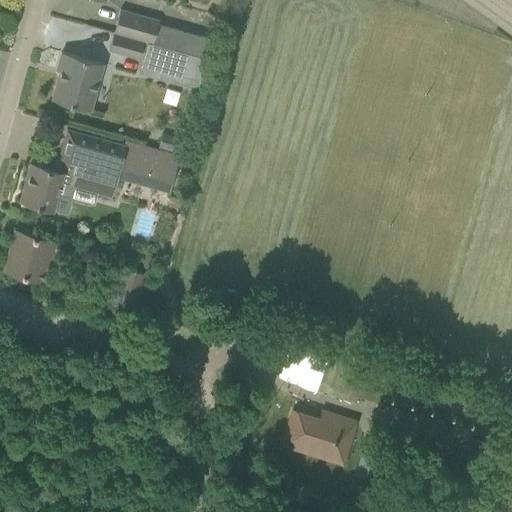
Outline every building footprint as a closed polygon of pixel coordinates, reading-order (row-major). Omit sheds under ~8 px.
[(119,8),(112,32),(152,43),(205,58),(210,39),(157,23),(158,19),(119,8)] [(152,43),(112,32),(107,50),(142,59),(139,73),(196,88),(205,58),(152,43)] [(52,99),(91,110),(103,63),(61,51),(56,69),(60,70),(52,99)] [(57,155),(57,156),(76,161),(71,181),(70,185),(110,196),(111,192),(115,177),(168,192),(170,184),(180,151),(179,151),(177,150),(158,145),(126,136),(124,145),(86,134),(67,129),(60,153),(59,156),(57,155)] [(161,132),(158,145),(177,150),(181,138),(161,132)] [(57,194),(63,172),(30,163),(20,201),(63,213),(66,213),(69,206),(71,198),(57,194)] [(12,242),(15,243),(8,272),(52,284),(55,273),(58,274),(66,245),(53,242),(53,241),(15,230),(12,242)] [(110,310),(131,316),(133,316),(145,273),(122,266),(110,310)] [(281,444),(342,463),(352,433),(317,422),(319,418),(292,410),(281,444)]
